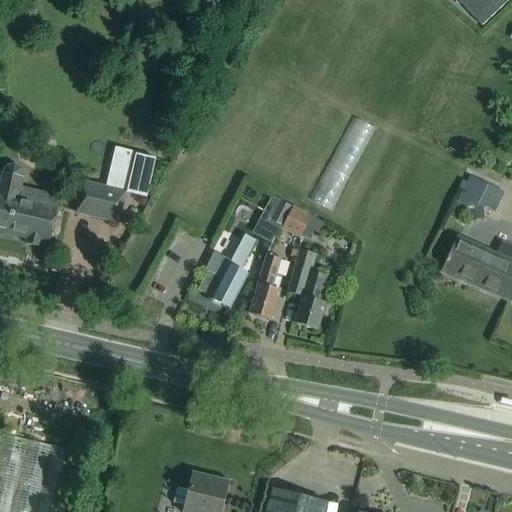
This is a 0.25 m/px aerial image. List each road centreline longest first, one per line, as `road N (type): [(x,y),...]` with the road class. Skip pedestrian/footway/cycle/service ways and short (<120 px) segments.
road 1 (secondary): [(281,395),(0,329)]
road 2 (secondary): [(462,434),(423,411),(342,395),(281,395)]
road 3 (residential): [(355,425),(393,455),(511,483)]
